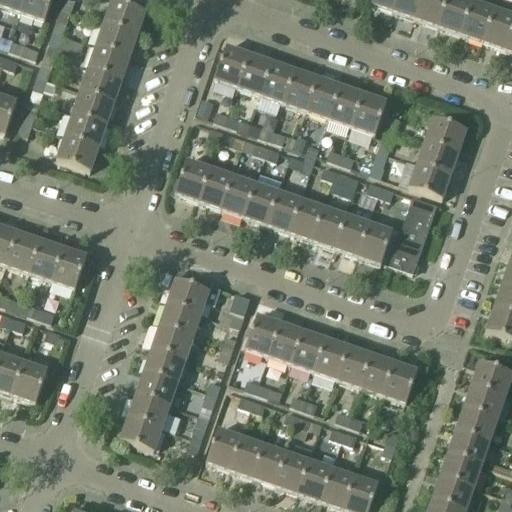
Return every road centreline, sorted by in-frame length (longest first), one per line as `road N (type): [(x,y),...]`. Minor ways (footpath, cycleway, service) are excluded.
road 1 (residential): [(128,237),(430,333),(508,107)]
road 2 (residential): [(508,107),(209,5)]
road 3 (residential): [(128,237),(209,5)]
road 4 (residential): [(50,465),(128,237)]
road 5 (unknown): [(432,327),(454,355),(401,511)]
road 6 (residential): [(184,511),(50,465)]
road 7 (residential): [(128,237),(0,188)]
